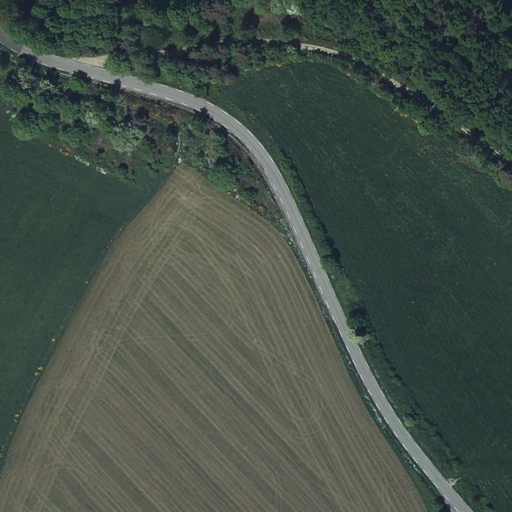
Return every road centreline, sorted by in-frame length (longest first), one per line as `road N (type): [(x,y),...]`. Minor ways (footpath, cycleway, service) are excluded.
road 1 (unclassified): [(0,34),(49,60),(189,100),(239,129),(275,177),(390,417),(465,511)]
road 2 (track): [(0,454),(34,370),(114,237),(176,158),(178,140),(169,125),(20,63),(18,45)]
road 3 (track): [(74,67),(170,40),(280,40),(332,51),(420,94),(511,167)]
